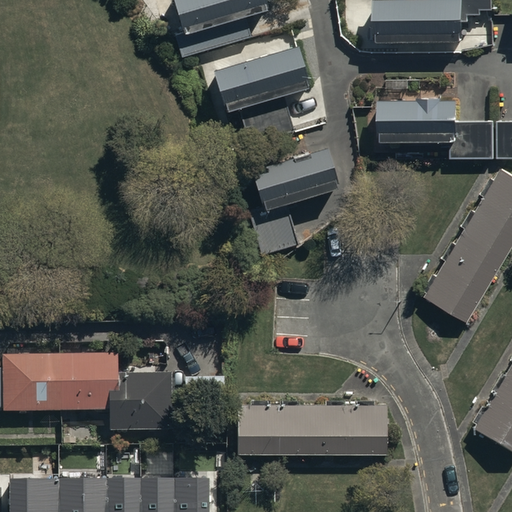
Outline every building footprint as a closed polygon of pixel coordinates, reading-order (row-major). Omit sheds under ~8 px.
[(175,36),(182,56),(250,34),(244,15),(267,8),(264,0),(174,0),(184,33),(175,36)] [(376,0),(377,39),(465,38),(465,22),(470,22),(470,15),(482,15),(482,10),(495,10),(494,0),(376,0)] [(297,45),(212,70),(224,110),(309,85),(297,45)] [(382,97),(381,136),(452,138),(451,159),(494,159),(495,124),(459,123),(459,99),(443,99),(443,95),(418,94),(418,98),(382,97)] [(511,121),(497,122),(498,158),(511,158),(511,121)] [(327,142),(252,161),(263,205),(250,208),(262,253),(297,244),(285,196),(338,182),(327,142)] [(423,294),(466,319),(511,240),(511,173),(499,166),(423,294)] [(117,387),(117,370),(117,351),(1,352),(1,363),(1,404),(3,404),(3,407),(109,407),(109,387),(117,387)] [(511,368),(475,430),(511,452),(511,368)] [(109,387),(109,407),(109,427),(170,427),(170,370),(117,370),(117,387),(109,387)] [(238,403),(237,450),(385,452),(385,405),(238,403)] [(208,511),(208,483),(11,484),(10,511),(208,511)]
